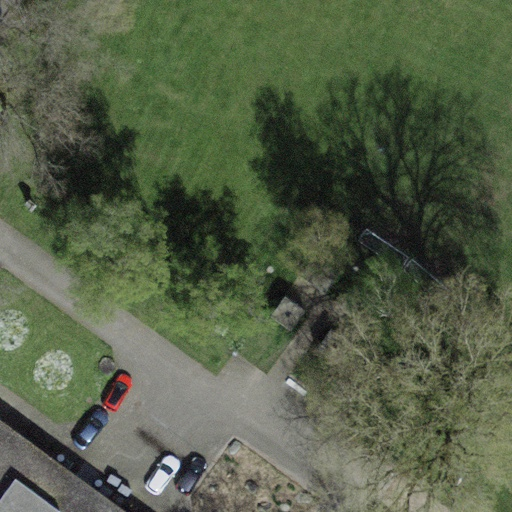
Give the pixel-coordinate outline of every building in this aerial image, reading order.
[(311,252),(297,273),(317,286),(331,265),(311,252)] [(360,284),(345,306),(366,319),(380,298),(360,284)] [(284,293),(269,314),(290,328),(304,307),(284,293)] [(333,325),(318,347),(338,360),(353,339),(333,325)] [(129,511),(0,417),(0,511),(129,511)]
